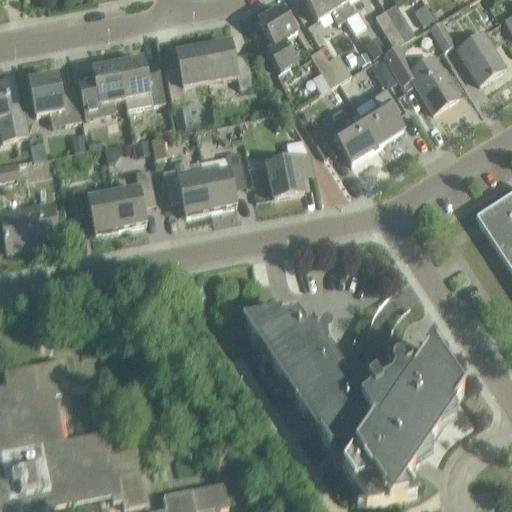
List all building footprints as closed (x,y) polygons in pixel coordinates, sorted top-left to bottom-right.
[(344,25),(328,0),(300,0),(300,1),(316,27),(329,19),(336,31),(344,25)] [(359,0),(328,0),(344,25),(353,39),(364,32),(356,18),(354,19),(347,8),(360,0),(359,0)] [(465,0),(450,0),(459,18),(471,11),(465,0)] [(424,10),(413,16),(422,31),(433,24),(424,10)] [(394,11),(384,17),(403,48),(413,42),(394,11)] [(279,79),(296,69),(283,48),(296,40),(279,13),(257,27),(273,53),(266,57),(279,79)] [(403,48),(384,17),(374,23),(393,54),(398,52),(403,48)] [(511,20),(503,26),(511,41),(511,20)] [(443,56),(453,50),(439,26),(429,33),(443,56)] [(478,91),(504,75),(482,39),(456,54),(478,91)] [(199,52),(207,89),(236,83),(238,93),(251,91),(245,59),(232,61),(229,46),(199,52)] [(207,89),(199,52),(174,57),(177,72),(164,75),(170,107),(195,102),(193,92),(207,89)] [(398,52),(393,54),(383,61),(402,91),(411,86),(432,119),(457,104),(433,63),(413,76),(398,52)] [(339,87),(326,67),(319,55),(309,61),(329,94),(339,87)] [(363,57),(355,62),(360,70),(368,65),(363,57)] [(337,61),(326,67),(339,87),(349,81),(337,61)] [(115,69),(122,106),(125,116),(164,108),(157,76),(144,79),(141,63),(115,69)] [(381,65),(371,71),(375,78),(380,79),(387,74),(381,65)] [(110,108),(122,106),(115,69),(91,73),(92,78),(76,81),(84,123),(112,118),(110,108)] [(79,127),(74,103),(60,106),(55,80),(27,86),(34,121),(47,119),(50,132),(79,127)] [(0,146),(27,142),(20,109),(7,112),(3,91),(0,91),(0,146)] [(378,115),(360,125),(378,153),(403,137),(395,124),(404,119),(388,93),(371,104),(378,115)] [(378,153),(360,125),(354,114),(343,121),(339,115),(330,121),(334,127),(318,136),(334,162),(342,158),(349,170),(378,153)] [(170,134),(160,135),(162,142),(172,140),(170,134)] [(83,140),(73,142),(76,159),(87,156),(83,140)] [(299,183),(311,180),(307,159),(300,146),(286,149),(289,164),(265,168),(272,203),(302,197),(299,183)] [(147,147),(131,150),(134,163),(150,159),(147,147)] [(227,174),(202,179),(209,217),(234,211),(230,191),(244,188),(238,157),(224,160),(227,174)] [(209,217),(202,179),(189,182),(186,166),(173,169),(174,174),(161,177),(166,204),(180,202),(184,222),(209,217)] [(0,187),(18,183),(15,170),(0,173),(0,187)] [(33,170),(23,172),(25,182),(35,180),(33,170)] [(137,192),(111,197),(119,235),(145,230),(141,210),(154,207),(148,176),(134,179),(137,192)] [(119,235),(111,197),(86,202),(84,192),(71,195),(76,223),(90,220),(94,240),(119,235)] [(511,199),(474,224),(511,281),(511,199)] [(5,258),(57,247),(50,211),(0,220),(0,225),(4,244),(2,244),(5,258)] [(369,404),(363,408),(311,329),(310,330),(311,331),(304,333),(295,319),(279,322),(277,320),(270,324),(245,329),(256,347),(265,345),(269,367),(280,383),(289,381),(293,403),(304,419),(312,417),(317,439),(327,455),(336,453),(341,475),(351,491),(360,489),(364,511),(415,501),(404,485),(461,402),(440,369),(430,355),(410,383),(408,380),(409,379),(408,378),(391,390),(377,398),(373,392),(365,397),(369,404)] [(0,511),(225,511),(221,489),(160,501),(161,511),(50,511),(72,508),(71,501),(108,494),(111,507),(119,506),(120,511),(134,511),(144,510),(130,444),(114,447),(111,434),(60,444),(56,424),(50,425),(45,401),(59,399),(57,390),(66,388),(61,364),(0,376),(3,390),(0,390),(0,511)] [(190,451),(179,453),(180,462),(192,461),(190,451)]
